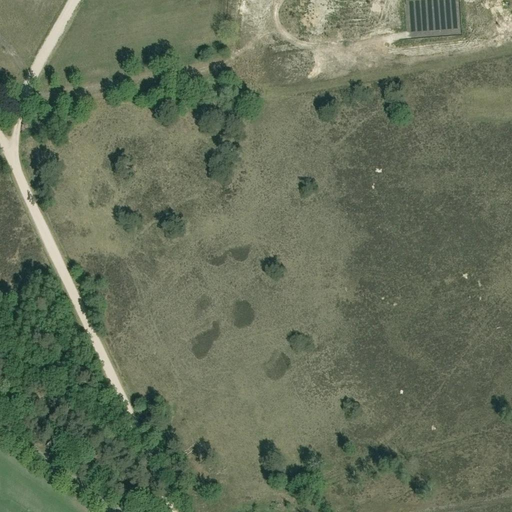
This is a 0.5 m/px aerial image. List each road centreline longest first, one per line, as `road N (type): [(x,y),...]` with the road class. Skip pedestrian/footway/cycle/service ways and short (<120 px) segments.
road 1 (track): [(171,511),(0,132)]
road 2 (tertiary): [(115,511),(0,431)]
